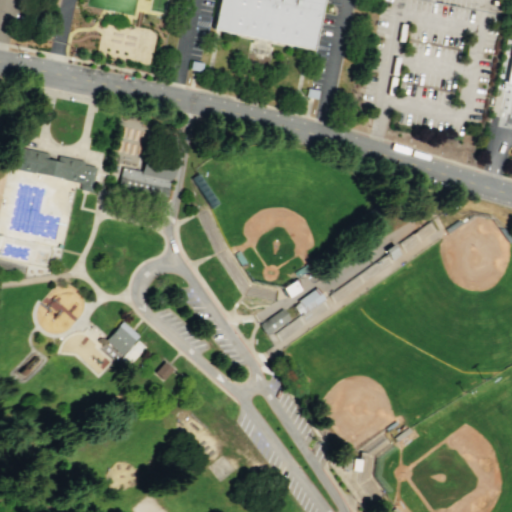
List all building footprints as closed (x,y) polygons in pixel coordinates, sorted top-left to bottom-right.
[(313,51),(323,0),(218,0),(213,30),(313,51)] [(511,83),(503,82),(511,45),(511,83)] [(16,146),(12,167),(79,182),(77,189),(83,190),(88,191),(94,167),(81,164),(82,160),(55,155),(54,160),(46,158),(47,153),(16,146)] [(114,192),(156,202),(155,207),(165,209),(175,156),(144,150),(139,171),(120,166),(114,192)] [(394,245),(400,255),(391,261),(384,252),(394,245)] [(294,281),(300,290),(288,298),(282,290),(294,281)] [(296,301),(315,288),(323,299),(299,316),(292,307),(297,303),(296,301)] [(282,308),(289,319),(265,335),(258,324),(282,308)] [(119,319),(106,335),(97,347),(114,361),(117,363),(121,358),(131,365),(140,353),(128,343),(136,333),(119,319)] [(164,362),(175,370),(165,383),(154,375),(164,362)] [(206,427),(187,408),(178,417),(197,435),(206,427)] [(360,461),(352,460),(351,472),(359,473),(360,461)]
